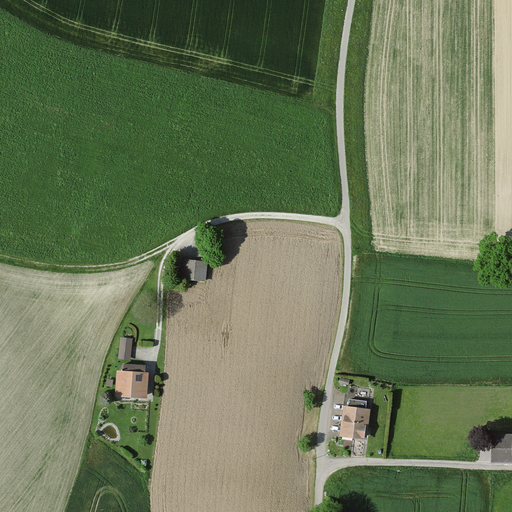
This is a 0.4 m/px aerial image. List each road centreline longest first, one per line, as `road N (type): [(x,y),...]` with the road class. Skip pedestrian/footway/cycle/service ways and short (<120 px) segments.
road 1 (track): [(153,363),(162,265),(172,245),(239,215),(347,224)]
road 2 (residential): [(347,224),(321,511)]
road 3 (unclassified): [(350,0),(337,88),(347,224)]
road 4 (track): [(322,473),(345,462),(511,466)]
